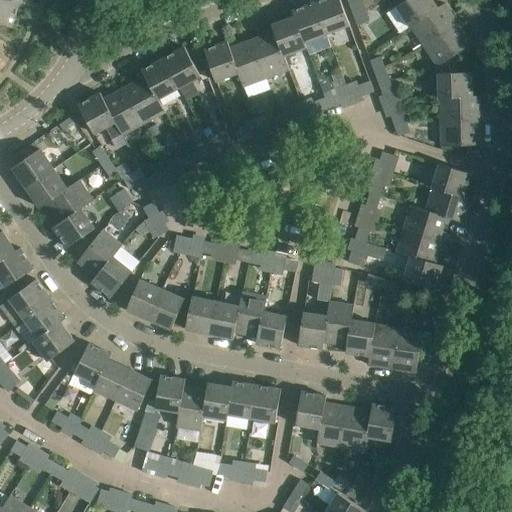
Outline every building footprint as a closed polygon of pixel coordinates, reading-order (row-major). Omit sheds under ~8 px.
[(0,0),(0,22),(12,27),(20,3),(7,0),(0,0)] [(350,26),(341,1),(340,0),(321,0),(316,2),(328,34),(350,26)] [(370,21),(367,13),(362,0),(348,0),(358,25),(370,21)] [(410,26),(438,8),(433,0),(406,0),(397,6),(410,26)] [(306,42),(328,34),(316,2),(293,11),(295,16),(306,42)] [(425,46),(459,23),(445,3),(438,8),(410,26),(411,27),(412,26),(425,46)] [(308,48),(306,42),(295,16),(272,25),(275,31),(285,57),(308,48)] [(472,44),(459,23),(425,46),(438,66),(472,44)] [(290,70),(285,57),(275,31),(253,39),(267,79),(290,70)] [(244,88),(267,79),(253,39),(231,47),(239,74),(244,88)] [(239,74),(231,47),(228,41),(205,50),(217,82),(239,74)] [(202,77),(195,64),(185,46),(164,58),(181,89),(202,77)] [(375,72),(386,68),(381,56),(371,60),(375,72)] [(160,100),(181,89),(164,58),(142,70),(146,76),(160,100)] [(379,83),(390,79),(386,68),(375,72),(379,83)] [(440,97),(473,96),(472,72),(439,73),(440,97)] [(146,76),(125,87),(145,124),(167,113),(160,100),(146,76)] [(379,83),(384,94),(394,90),(390,79),(379,83)] [(363,95),(375,91),(371,80),(359,85),(363,95)] [(124,136),(145,125),(145,124),(125,87),(104,99),(122,134),(124,136)] [(122,134),(104,99),(101,92),(79,104),(96,135),(107,128),(113,139),(122,134)] [(338,94),(326,98),(330,108),(341,104),(338,94)] [(441,121),(482,120),(481,95),(473,96),(440,97),(440,99),(441,121)] [(318,113),(330,108),(326,98),(314,103),(318,113)] [(285,124),(296,120),(292,110),(281,114),(285,124)] [(395,126),(406,122),(402,111),(391,115),(395,126)] [(65,131),(79,121),(74,114),(60,124),(65,131)] [(273,129),(285,124),(281,114),(269,118),(273,129)] [(442,146),(467,145),(483,144),(482,120),(441,121),(442,146)] [(399,136),(410,132),(406,122),(395,126),(399,136)] [(156,125),(150,129),(154,137),(161,133),(156,125)] [(240,141),(251,137),(247,126),(236,131),(240,141)] [(233,143),(226,129),(225,129),(218,133),(226,147),(233,143)] [(103,165),(110,160),(100,146),(94,151),(103,165)] [(55,169),(52,165),(41,148),(13,167),(27,187),(55,169)] [(195,164),(205,159),(205,158),(200,149),(189,154),(195,164)] [(383,152),(381,160),(396,164),(399,156),(383,152)] [(184,170),(195,164),(189,154),(178,160),(176,156),(165,161),(176,180),(186,174),(184,170)] [(110,160),(103,165),(113,178),(120,174),(110,160)] [(472,173),(459,169),(440,163),(432,188),(433,188),(465,196),(472,173)] [(47,204),(68,188),(55,169),(27,187),(41,208),(47,204)] [(153,187),(163,182),(163,181),(158,172),(147,177),(153,187)] [(142,193),(153,187),(147,177),(136,183),(142,193)] [(94,201),(81,180),(80,180),(68,188),(47,204),(60,223),(82,209),(94,201)] [(370,193),(381,197),(384,185),(374,182),(370,193)] [(119,212),(134,202),(124,188),(110,198),(119,212)] [(473,199),(465,196),(433,188),(427,210),(451,218),(466,223),(473,199)] [(381,197),(370,193),(367,205),(377,208),(381,197)] [(160,212),(154,202),(144,207),(150,218),(160,212)] [(451,218),(412,205),(404,229),(444,240),(451,218)] [(68,247),(85,236),(95,228),(82,209),(60,223),(54,227),(68,247)] [(169,230),(166,223),(165,223),(151,231),(155,238),(169,230)] [(370,231),(360,227),(356,239),(367,242),(370,231)] [(123,245),(122,244),(104,229),(90,245),(78,261),(97,276),(114,256),(123,245)] [(437,263),(444,240),(404,229),(397,252),(411,256),(437,263)] [(0,261),(16,250),(3,230),(0,232),(0,261)] [(182,253),(186,237),(177,235),(174,251),(182,253)] [(194,238),(192,238),(186,237),(182,253),(190,255),(194,238)] [(217,243),(205,241),(203,252),(215,254),(217,243)] [(16,250),(0,261),(0,278),(6,287),(31,271),(35,268),(21,247),(16,250)] [(252,251),(239,248),(237,259),(250,262),(252,251)] [(264,254),(252,251),(250,262),(262,265),(264,254)] [(360,265),(362,257),(352,253),(349,262),(360,265)] [(133,271),(117,259),(114,256),(97,276),(92,282),(112,297),(133,271)] [(443,265),(437,263),(411,256),(404,279),(436,289),(443,265)] [(299,261),(286,258),(283,275),(295,278),(299,261)] [(324,266),(316,265),(313,281),(321,283),(324,266)] [(341,285),(344,269),(335,268),(333,284),(341,285)] [(382,287),(384,279),(369,274),(367,283),(382,287)] [(37,279),(10,299),(25,318),(52,298),(37,279)] [(150,319),(163,289),(141,279),(127,310),(150,319)] [(397,292),(400,284),(384,279),(382,287),(397,292)] [(172,329),(174,326),(185,298),(163,289),(150,319),(172,329)] [(268,298),(244,293),(243,293),(240,306),(236,332),(258,337),(265,311),(268,298)] [(443,297),(437,295),(435,294),(430,310),(438,313),(443,297)] [(210,334),(217,301),(193,296),(186,329),(210,334)] [(17,329),(30,345),(35,341),(52,328),(66,318),(52,298),(24,319),(26,322),(17,329)] [(240,306),(217,301),(210,334),(234,339),(236,332),(240,306)] [(355,306),(331,302),(330,302),(327,315),(325,342),(347,345),(353,320),(355,306)] [(288,316),(268,312),(265,311),(258,337),(257,343),(281,349),(288,316)] [(327,315),(324,315),(304,312),(299,345),(324,349),(325,342),(327,315)] [(376,323),(375,323),(353,320),(347,345),(346,352),(370,356),(376,324),(376,323)] [(49,360),(52,358),(76,341),(62,322),(52,328),(35,341),(49,360)] [(393,368),(399,328),(376,324),(370,356),(369,365),(393,368)] [(423,331),(404,328),(399,328),(393,368),(417,372),(423,331)] [(97,384),(110,359),(112,354),(90,343),(75,373),(97,384)] [(117,399),(132,369),(110,359),(97,384),(95,389),(117,399)] [(139,410),(153,379),(132,369),(117,399),(139,410)] [(10,375),(1,382),(9,392),(18,384),(10,375)] [(180,412),(185,386),(186,379),(161,375),(156,408),(180,412)] [(253,418),(257,385),(233,381),(232,386),(229,414),(253,418)] [(229,414),(232,386),(209,382),(207,389),(204,416),(228,420),(229,414)] [(276,422),(277,419),(282,389),(257,385),(253,418),(276,422)] [(204,416),(207,389),(185,386),(180,412),(178,426),(202,430),(204,416)] [(327,395),(326,395),(302,391),(297,424),(320,428),(326,402),(327,395)] [(35,401),(28,395),(25,399),(33,404),(35,401)] [(349,406),(326,402),(320,428),(318,443),(342,447),(349,406)] [(398,408),(374,404),(373,403),(372,410),(369,437),(392,441),(398,408)] [(369,437),(372,410),(349,406),(342,447),(366,451),(369,437)] [(69,417),(58,411),(53,420),(63,427),(69,417)] [(146,412),(143,423),(157,428),(161,415),(155,412),(155,413),(146,412)] [(90,429),(79,423),(74,433),(84,439),(90,429)] [(0,446),(10,434),(4,429),(0,433),(0,446)] [(28,446),(17,440),(12,450),(22,456),(28,446)] [(121,447),(110,441),(109,441),(104,450),(115,457),(121,447)] [(304,471),(309,464),(295,455),(290,462),(304,471)] [(159,460),(147,456),(144,467),(156,470),(159,460)] [(48,458),(42,468),(53,474),(59,464),(48,458)] [(182,466),(171,463),(167,474),(179,477),(182,466)] [(233,465),(221,463),(219,473),(231,476),(233,465)] [(69,470),(59,464),(53,474),(64,480),(69,470)] [(214,469),(206,467),(202,483),(210,486),(214,469)] [(268,470),(256,468),(254,480),(266,482),(268,470)] [(363,470),(354,484),(361,489),(370,475),(363,470)] [(321,472),(317,479),(331,488),(335,481),(321,472)] [(308,484),(301,479),(293,493),(300,498),(308,484)] [(89,482),(81,497),(91,502),(100,488),(89,482)] [(361,489),(354,484),(351,483),(345,492),(355,499),(361,489)] [(110,491),(102,489),(97,505),(105,508),(110,491)] [(291,511),(300,498),(293,493),(284,507),(291,511)] [(365,511),(367,511),(350,500),(339,493),(327,511),(365,511)] [(29,511),(32,508),(12,496),(11,495),(3,508),(0,511),(29,511)] [(140,511),(144,502),(132,498),(129,509),(139,511),(140,511)] [(153,511),(155,505),(144,502),(140,511),(153,511)]
